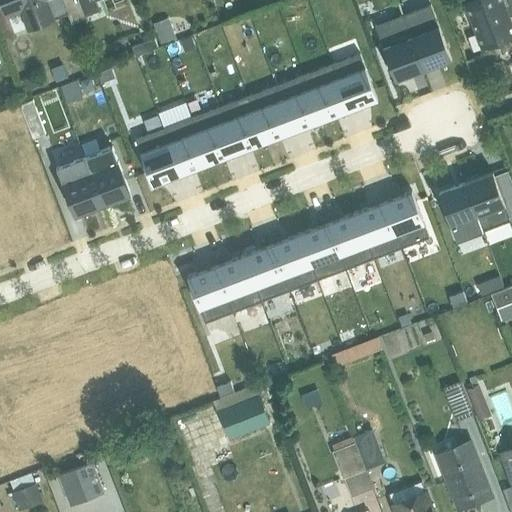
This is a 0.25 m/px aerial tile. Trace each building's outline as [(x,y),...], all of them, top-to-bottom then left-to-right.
[(27,31),(54,21),(46,0),(0,0),(0,7),(4,18),(20,12),(27,31)] [(482,53),(511,41),(511,26),(502,0),(468,0),(463,2),(482,53)] [(374,21),(393,80),(450,61),(431,3),(374,21)] [(156,43),(173,38),(167,16),(150,21),(156,43)] [(366,68),(137,140),(149,177),(378,105),(366,68)] [(64,102),(81,95),(75,79),(58,85),(64,102)] [(131,196),(113,147),(83,158),(102,207),(131,196)] [(83,158),(51,170),(69,220),(102,207),(83,158)] [(511,183),(506,166),(438,190),(460,253),(486,245),(480,229),(511,218),(511,183)] [(415,192),(185,265),(203,322),(211,320),(217,339),(237,333),(237,331),(297,312),(288,285),(405,248),(409,260),(434,252),(415,192)] [(479,294),(502,285),(498,274),(474,283),(479,294)] [(511,283),(488,292),(499,321),(511,316),(511,283)] [(461,289),(448,293),(452,305),(465,302),(461,289)] [(377,334),(332,352),(338,365),(382,348),(377,334)] [(215,404),(227,439),(273,422),(257,379),(231,388),(227,378),(214,383),(221,402),(215,404)] [(340,478),(383,462),(371,429),(328,445),(340,478)] [(458,511),(494,497),(471,437),(435,451),(458,511)] [(511,491),(511,447),(497,452),(511,491)] [(92,461),(58,470),(67,504),(101,495),(92,461)] [(343,479),(350,497),(370,489),(363,472),(343,479)] [(32,473),(9,480),(17,509),(40,502),(32,473)] [(395,511),(435,511),(426,488),(391,502),(395,511)]
